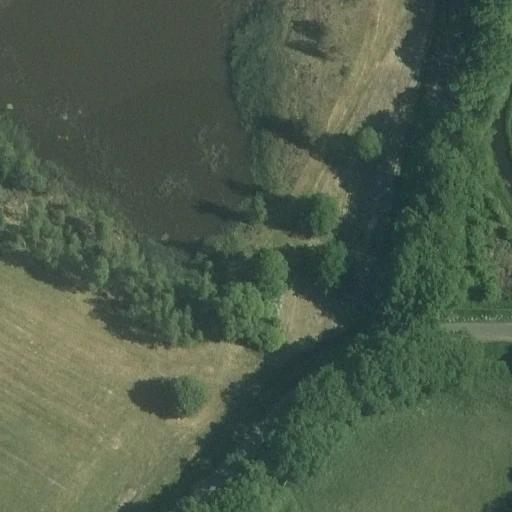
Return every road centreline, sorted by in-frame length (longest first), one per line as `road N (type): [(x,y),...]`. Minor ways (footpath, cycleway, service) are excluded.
road 1 (unclassified): [(386,342),(463,0)]
road 2 (unclassified): [(187,511),(306,385),(386,342)]
road 3 (unclassified): [(386,342),(511,333)]
